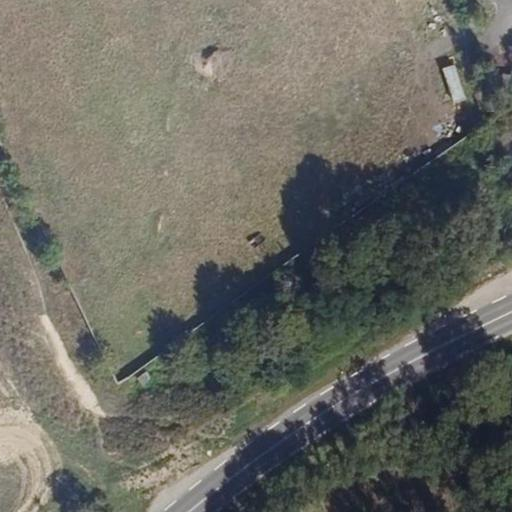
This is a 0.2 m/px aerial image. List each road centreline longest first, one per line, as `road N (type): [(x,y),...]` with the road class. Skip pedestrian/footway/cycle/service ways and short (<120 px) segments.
road 1 (track): [(182,511),(120,429),(0,182)]
road 2 (primary): [(511,316),(314,420),(190,511)]
